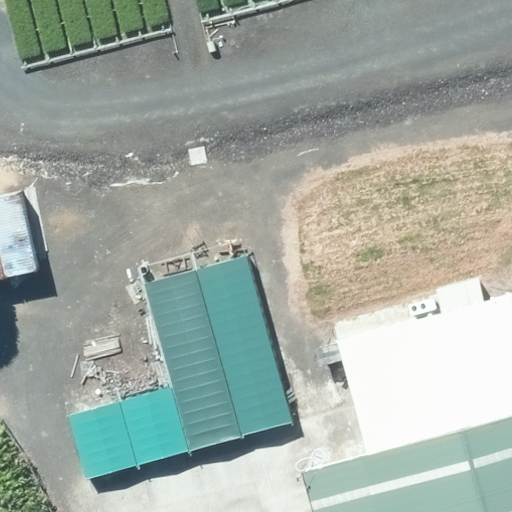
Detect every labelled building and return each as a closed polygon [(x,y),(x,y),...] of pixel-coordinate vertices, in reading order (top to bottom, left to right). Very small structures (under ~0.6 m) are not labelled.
[(80,198),(2,220),(21,286),(98,264),(80,198)] [(0,256),(0,292),(11,289),(0,256)] [(370,428),(424,414),(511,392),(511,265),(340,308),(370,428)] [(257,371),(223,381),(239,433),(273,423),(257,371)] [(511,511),(511,392),(311,442),(328,511),(511,511)] [(117,395),(63,414),(86,481),(140,462),(117,395)]
